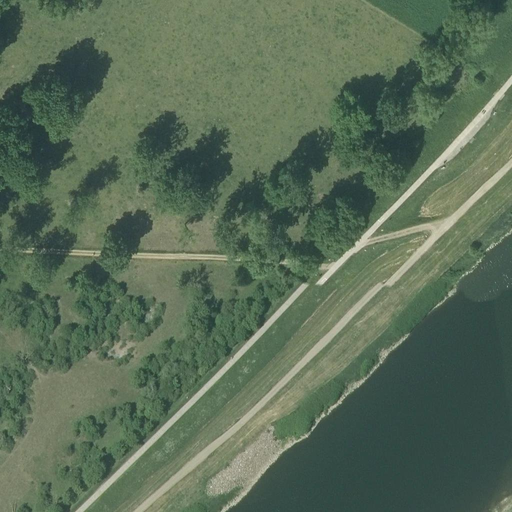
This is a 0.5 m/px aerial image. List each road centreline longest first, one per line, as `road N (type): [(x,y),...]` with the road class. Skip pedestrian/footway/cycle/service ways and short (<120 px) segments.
road 1 (track): [(441,225),(323,347),(140,511)]
road 2 (track): [(0,246),(333,259)]
